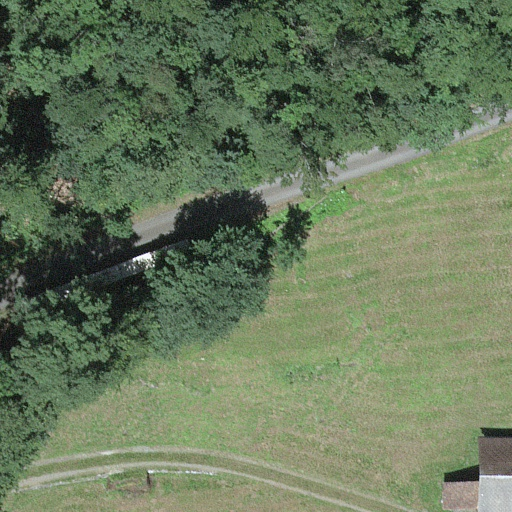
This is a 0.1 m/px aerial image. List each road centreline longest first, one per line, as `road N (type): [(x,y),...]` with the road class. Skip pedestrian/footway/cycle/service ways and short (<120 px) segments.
road 1 (unclassified): [(0,305),(220,209),(511,106)]
road 2 (track): [(0,483),(139,458),(210,461),(378,511)]
